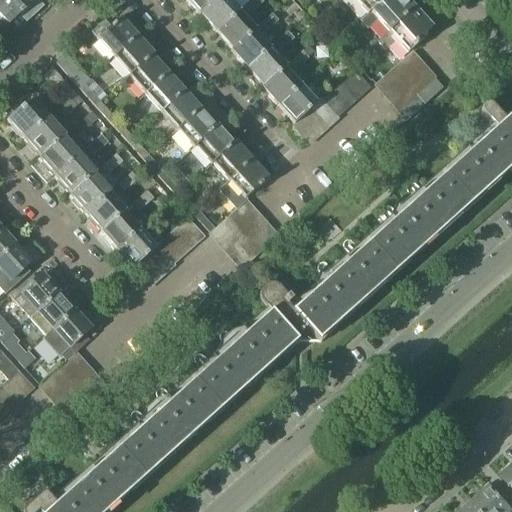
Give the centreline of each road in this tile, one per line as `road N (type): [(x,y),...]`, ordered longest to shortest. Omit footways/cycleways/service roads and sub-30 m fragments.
road 1 (tertiary): [(216,511),(511,247)]
road 2 (residential): [(305,175),(149,0)]
road 3 (residential): [(143,327),(0,163)]
road 4 (residential): [(397,511),(511,410)]
road 5 (residential): [(305,175),(383,105),(402,127)]
